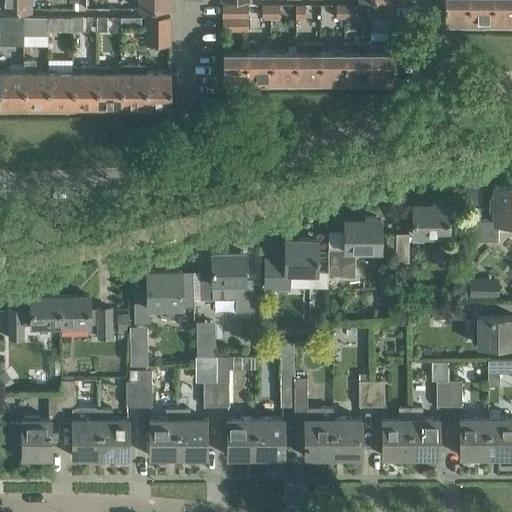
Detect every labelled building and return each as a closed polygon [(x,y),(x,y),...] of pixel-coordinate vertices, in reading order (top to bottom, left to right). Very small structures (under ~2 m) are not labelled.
[(444,0),(444,21),(469,21),(469,0),(444,0)] [(469,0),(469,21),(494,21),(493,0),(469,0)] [(511,0),(493,0),(494,21),(511,21),(511,0)] [(223,3),(223,18),(247,18),(247,3),(223,3)] [(369,3),(369,4),(369,16),(395,16),(395,3),(369,3)] [(262,17),(273,17),(273,4),(262,4),(262,17)] [(296,17),(307,17),(307,4),(296,4),(296,17)] [(338,17),(347,17),(347,4),(338,4),(338,17)] [(347,4),(347,17),(355,17),(355,16),(369,16),(369,4),(347,4)] [(0,14),(0,29),(25,29),(25,16),(25,14),(0,14)] [(25,16),(25,29),(25,42),(48,42),(47,30),(47,15),(25,16)] [(58,15),(47,15),(47,30),(58,29),(58,15)] [(72,29),(83,29),(83,15),(72,15),(72,29)] [(97,29),(107,30),(107,15),(97,15),(97,29)] [(121,15),(121,24),(142,24),(142,15),(121,15)] [(146,15),(146,29),(171,29),(171,15),(146,15)] [(247,18),(223,18),(223,29),(247,29),(247,18)] [(0,29),(0,43),(25,43),(25,42),(25,29),(0,29)] [(171,29),(146,29),(146,43),(171,43),(171,29)] [(222,80),(247,80),(247,40),(246,40),(246,49),(223,49),(222,80)] [(247,80),(273,80),(273,49),(258,49),(258,40),(247,40),(247,80)] [(296,80),(322,80),(322,49),(320,49),(319,40),(296,41),(296,49),(296,80)] [(347,80),(371,80),(371,49),(369,49),(369,41),(347,40),(347,49),(347,80)] [(273,80),(296,80),(296,49),(273,49),(273,80)] [(322,80),(347,80),(347,49),(322,49),(322,80)] [(371,49),(371,80),(395,80),(395,49),(371,49)] [(0,104),(25,104),(25,58),(23,58),(23,64),(9,64),(9,70),(0,69),(0,104)] [(25,104),(49,104),(49,70),(35,70),(35,58),(25,58),(25,104)] [(74,104),(98,104),(98,64),(72,64),(72,70),(74,70),(74,104)] [(98,104),(123,104),(123,64),(98,64),(98,104)] [(146,64),(123,64),(123,104),(147,104),(147,70),(145,70),(146,64)] [(49,104),(74,104),(74,70),(72,70),(49,70),(49,104)] [(147,70),(147,104),(171,104),(171,70),(147,70)] [(511,183),(495,183),(495,204),(469,204),(469,238),(499,238),(498,219),(511,218),(511,183)] [(413,202),(412,232),(448,233),(449,202),(413,202)] [(328,276),(340,276),(340,258),(353,258),(353,248),(380,248),(381,218),(345,217),(344,247),(328,247),(328,276)] [(397,260),(410,260),(410,232),(397,231),(397,260)] [(266,256),(265,287),(290,288),(290,287),(296,287),(297,271),(317,271),(318,237),(285,237),(285,257),(266,256)] [(212,269),(199,269),(199,297),(236,297),(236,309),(254,309),(253,279),(244,279),(244,250),(212,250),(212,269)] [(147,268),(148,292),(134,292),(135,322),(150,322),(150,306),(182,305),(181,268),(147,268)] [(469,293),(498,293),(498,276),(469,276),(469,293)] [(61,322),(60,293),(31,294),(31,309),(23,309),(23,307),(8,307),(9,336),(25,336),(25,323),(61,322)] [(89,293),(60,293),(61,322),(98,321),(99,336),(113,336),(112,305),(97,306),(97,308),(89,308),(89,293)] [(432,305),(433,317),(466,317),(467,302),(432,305)] [(118,312),(118,330),(130,330),(129,312),(118,312)] [(511,314),(478,315),(478,343),(511,342),(511,314)] [(271,327),(264,327),(264,338),(274,338),(275,331),(271,327)] [(282,405),(295,405),(295,379),(294,379),(294,353),(282,353),(282,366),(282,405)] [(489,384),(500,384),(500,371),(511,370),(511,357),(489,358),(489,384)] [(451,379),(448,379),(448,360),(437,360),(412,360),(412,373),(432,373),(432,376),(437,376),(437,406),(451,406),(451,379)] [(139,405),(139,368),(129,368),(129,379),(127,379),(127,405),(139,405)] [(152,368),(139,368),(139,405),(152,405),(152,368)] [(62,378),(62,391),(62,404),(75,404),(75,378),(62,378)] [(218,405),(218,379),(205,379),(205,405),(218,405)] [(230,379),(218,379),(218,405),(230,405),(230,379)] [(295,379),(295,405),(305,405),(305,454),(335,454),(335,416),(333,416),(333,405),(308,405),(307,379),(295,379)] [(373,405),(373,379),(371,379),(360,379),(360,405),(373,405)] [(385,379),(373,379),(373,405),(385,405),(385,379)] [(463,379),(451,379),(451,406),(463,406),(463,379)] [(22,455),(51,455),(51,416),(62,416),(62,404),(62,391),(49,391),(49,416),(40,416),(40,410),(24,410),(24,416),(22,416),(22,423),(0,422),(0,452),(22,453),(22,455)] [(412,415),(412,404),(399,404),(399,415),(383,416),(383,454),(412,454),(412,415)] [(422,404),(412,404),(412,415),(412,454),(439,454),(438,415),(422,415),(422,404)] [(101,455),(101,407),(97,407),(96,405),(77,405),(73,407),(73,455),(101,455)] [(179,455),(179,406),(166,406),(166,416),(150,416),(150,455),(179,455)] [(189,406),(179,406),(179,455),(206,455),(206,416),(189,416),(189,406)] [(112,407),(101,407),(101,455),(128,455),(128,416),(112,416),(112,407)] [(491,415),(489,415),(489,454),(511,453),(511,415),(499,415),(499,410),(491,410),(491,415)] [(489,454),(489,415),(460,415),(460,454),(489,454)] [(257,454),(257,416),(228,416),(228,454),(257,454)] [(283,416),(257,416),(257,454),(283,454),(283,416)] [(361,416),(335,416),(335,454),(361,454),(361,416)]
